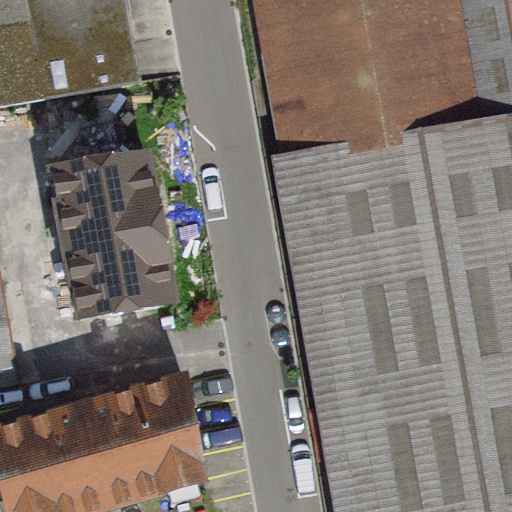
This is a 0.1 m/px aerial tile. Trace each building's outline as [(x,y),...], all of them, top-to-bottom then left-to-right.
[(137,0),(0,0),(0,117),(154,90),(137,0)] [(511,511),(511,0),(253,0),(317,511),(511,511)] [(166,168),(31,193),(62,357),(197,333),(166,168)] [(0,231),(0,382),(24,379),(0,231)] [(181,396),(0,438),(0,493),(4,511),(94,511),(202,487),(181,396)]
